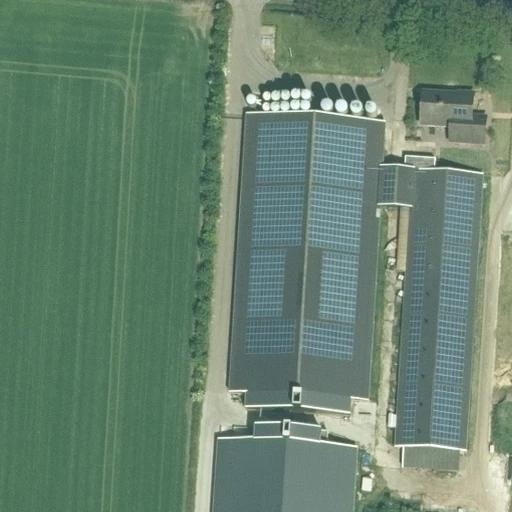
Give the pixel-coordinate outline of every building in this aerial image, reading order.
[(319,50),(313,63),(324,68),(329,54),(319,50)] [(473,96),(458,95),(458,97),(424,95),(422,129),(451,131),(451,146),(485,148),(486,120),(471,119),(473,96)] [(247,124),(230,395),(370,404),(380,211),(407,213),(409,172),(382,170),(384,132),(247,124)] [(482,178),(413,174),(410,211),(396,450),(405,451),(404,467),(437,468),(438,453),(466,454),(482,178)] [(219,444),(215,511),(354,511),(358,452),(219,444)] [(430,500),(412,502),(413,511),(431,508),(430,500)]
